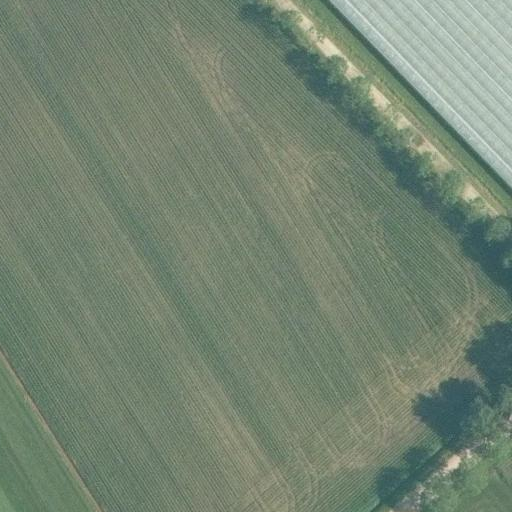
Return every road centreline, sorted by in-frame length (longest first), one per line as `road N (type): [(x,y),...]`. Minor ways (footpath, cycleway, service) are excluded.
road 1 (track): [(511,242),(277,0)]
road 2 (track): [(511,418),(405,511)]
